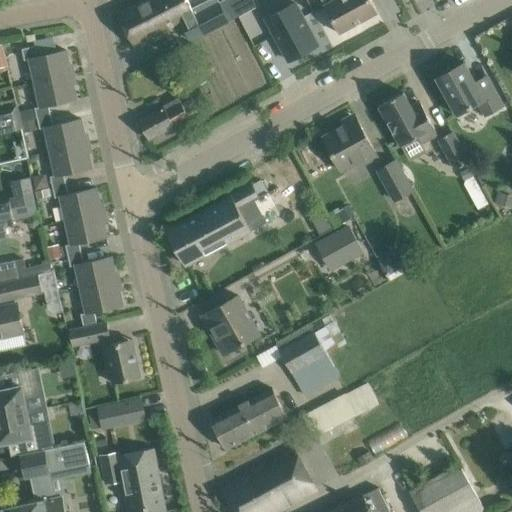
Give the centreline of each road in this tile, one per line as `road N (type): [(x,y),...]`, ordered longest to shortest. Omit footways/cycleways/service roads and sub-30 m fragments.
road 1 (residential): [(130,197),(499,0)]
road 2 (unclassified): [(199,511),(130,197)]
road 3 (unclassified): [(130,197),(85,1)]
